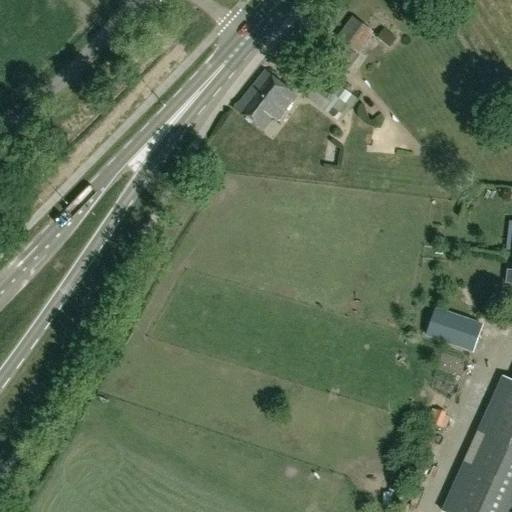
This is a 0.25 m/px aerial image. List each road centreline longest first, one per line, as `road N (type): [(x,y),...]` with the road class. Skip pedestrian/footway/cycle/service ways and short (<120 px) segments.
road 1 (secondary): [(0,380),(212,76)]
road 2 (secondary): [(212,76),(0,286)]
road 3 (unclassified): [(138,0),(24,116),(0,127)]
